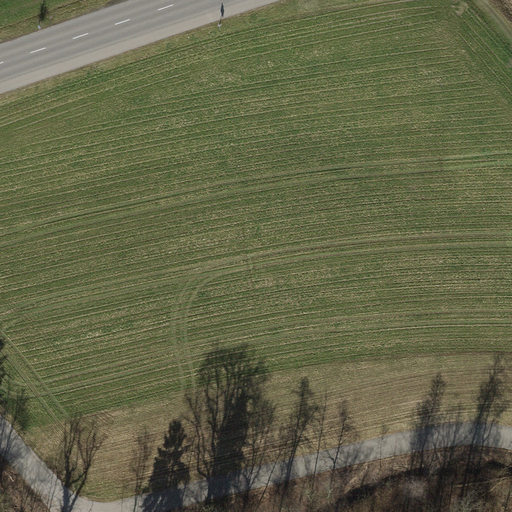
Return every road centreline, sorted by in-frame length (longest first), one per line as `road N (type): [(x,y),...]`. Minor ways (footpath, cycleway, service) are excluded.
road 1 (track): [(117,511),(413,438),(511,437)]
road 2 (unclassified): [(0,59),(181,0)]
